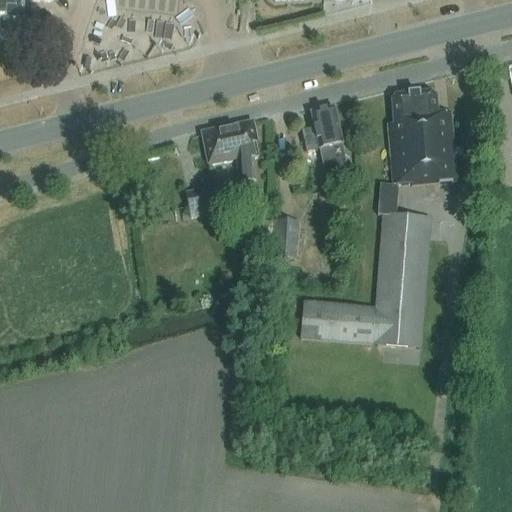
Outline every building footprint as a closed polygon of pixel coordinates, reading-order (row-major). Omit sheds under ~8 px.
[(0,0),(0,21),(20,22),(21,3),(53,4),(53,0),(0,0)] [(378,220),(382,220),(375,310),(304,305),(301,342),(420,351),(430,223),(396,220),(398,190),(410,189),(409,193),(457,188),(449,117),(439,118),(436,101),(429,94),(393,98),(388,103),(391,129),(385,130),(393,190),(380,189),(378,220)] [(333,109),(308,115),(316,153),(317,152),(323,177),(345,172),(340,148),(342,148),(333,109)] [(237,130),(202,138),(209,170),(238,164),(240,199),(256,198),(254,164),(257,163),(254,147),(257,147),(252,127),(248,128),(245,125),(239,127),(237,130)] [(213,191),(186,197),(190,218),(218,211),(213,191)] [(261,222),(258,262),(296,265),(299,225),(261,222)]
